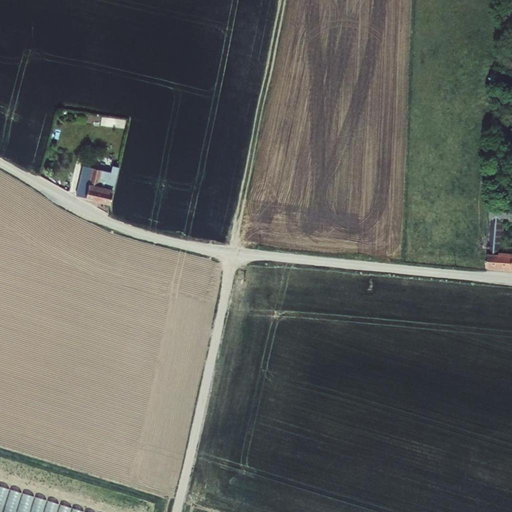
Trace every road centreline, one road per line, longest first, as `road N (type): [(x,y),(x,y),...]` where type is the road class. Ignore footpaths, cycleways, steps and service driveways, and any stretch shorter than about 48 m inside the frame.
road 1 (residential): [(0,162),(112,223),(153,236),(232,253),(511,279)]
road 2 (track): [(281,0),(176,511)]
